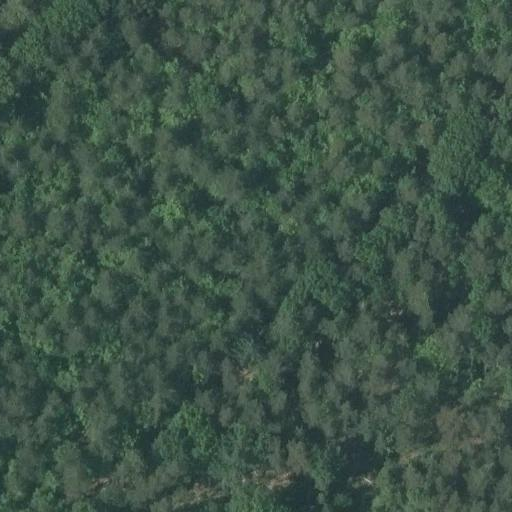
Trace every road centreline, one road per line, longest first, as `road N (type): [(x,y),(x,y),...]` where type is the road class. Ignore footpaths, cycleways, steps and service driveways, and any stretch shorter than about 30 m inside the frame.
road 1 (track): [(511,87),(74,511)]
road 2 (track): [(356,239),(107,0)]
